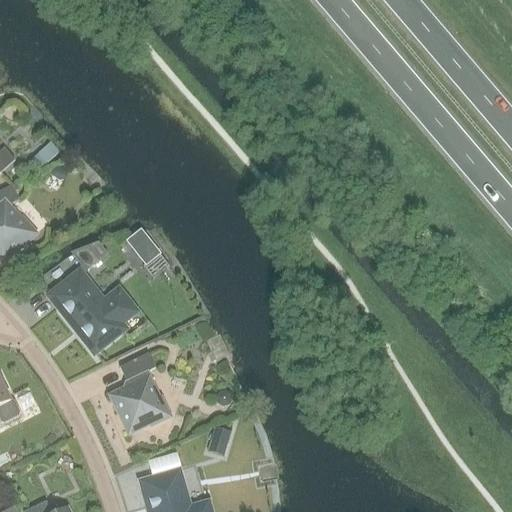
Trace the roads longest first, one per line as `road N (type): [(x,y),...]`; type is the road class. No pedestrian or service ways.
road 1 (trunk): [(333,0),(511,209)]
road 2 (residential): [(106,511),(7,306)]
road 3 (trunk): [(511,129),(401,0)]
